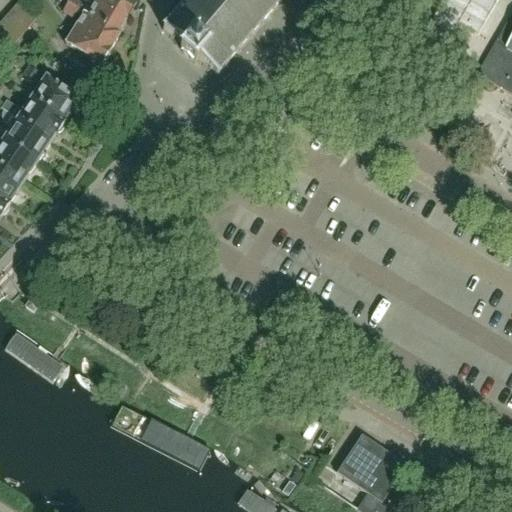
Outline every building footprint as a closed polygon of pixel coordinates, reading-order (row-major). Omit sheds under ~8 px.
[(83,6),(72,0),(70,0),(67,7),(78,14),(83,6)] [(126,23),(136,6),(125,0),(98,0),(87,19),(118,37),(119,35),(123,33),(126,28),(126,23)] [(262,25),(270,15),(272,13),(273,14),(275,12),(274,11),(281,3),(282,4),(284,2),(282,0),(281,0),(188,0),(184,5),(183,5),(182,7),(183,8),(173,18),(172,18),(170,20),(171,21),(165,29),(163,28),(161,30),(162,31),(161,32),(163,34),(164,33),(167,35),(179,45),(182,48),(179,51),(181,53),(181,54),(191,63),(191,62),(194,64),(197,61),(199,63),(200,62),(213,74),(214,75),(214,76),(216,78),(217,77),(218,78),(219,76),(218,75),(226,67),(227,68),(229,65),(228,64),(237,53),(238,54),(240,52),(239,51),(249,40),(250,41),(252,39),(251,38),(261,26),(262,27),(263,26),(262,25)] [(35,22),(17,5),(10,14),(28,30),(35,22)] [(74,21),(78,14),(67,7),(62,14),(74,21)] [(511,9),(486,60),(491,63),(462,119),(511,148),(511,9)] [(28,30),(10,14),(2,22),(20,39),(28,30)] [(109,55),(119,37),(118,37),(87,19),(83,16),(64,47),(101,69),(102,66),(106,65),(109,59),(109,55)] [(20,39),(2,22),(0,24),(0,35),(13,47),(20,39)] [(13,47),(0,35),(0,50),(5,55),(13,47)] [(33,85),(39,77),(29,70),(23,78),(33,85)] [(45,81),(31,102),(64,125),(70,117),(70,113),(77,103),(45,81)] [(20,112),(14,120),(49,144),(54,137),(55,138),(57,136),(60,135),(63,130),(63,127),(64,126),(64,125),(31,102),(30,104),(23,114),(20,112)] [(6,103),(0,111),(3,113),(11,118),(16,110),(6,103)] [(2,116),(2,117),(2,120),(3,122),(4,124),(6,126),(12,130),(12,131),(3,143),(37,166),(43,157),(42,154),(49,144),(14,120),(11,118),(3,113),(2,116)] [(0,169),(22,184),(27,176),(30,175),(37,166),(3,143),(0,140),(0,169)] [(0,200),(9,207),(14,199),(14,195),(17,191),(22,184),(0,169),(0,200)] [(0,220),(2,218),(4,217),(5,215),(7,212),(7,210),(9,207),(0,200),(0,220)] [(33,315),(38,308),(32,304),(30,303),(25,310),(33,315)] [(0,341),(0,350),(80,402),(91,386),(7,331),(0,341)] [(92,411),(176,465),(187,449),(103,394),(92,411)] [(386,499),(406,468),(405,468),(362,439),(363,438),(361,437),(335,475),(366,496),(354,511),(389,511),(381,506),(386,499)] [(294,488),(288,484),(282,492),(288,496),(294,488)] [(285,511),(244,485),(233,502),(248,511),(285,511)]
